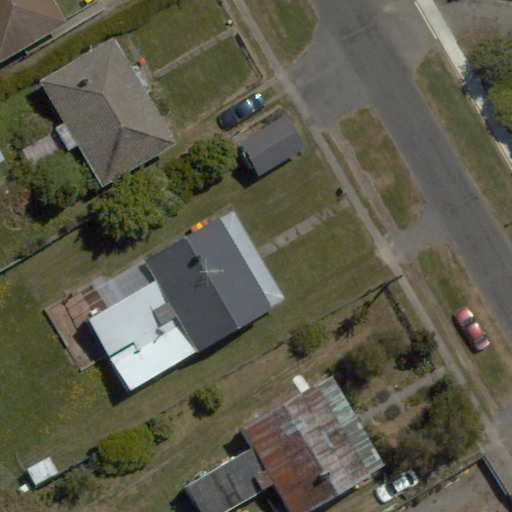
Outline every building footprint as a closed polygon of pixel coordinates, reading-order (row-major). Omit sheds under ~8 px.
[(48,0),(0,0),(0,67),(66,32),(48,0)] [(37,88),(58,125),(49,131),(63,155),(73,150),(93,186),(176,139),(120,41),(37,88)] [(269,120),(234,148),(260,180),(295,151),(269,120)] [(231,209),(139,258),(151,281),(80,319),(121,394),(284,307),(231,209)] [(246,455),(183,491),(195,511),(215,511),(263,484),(279,511),(320,511),(388,473),(327,368),(229,425),(246,455)]
